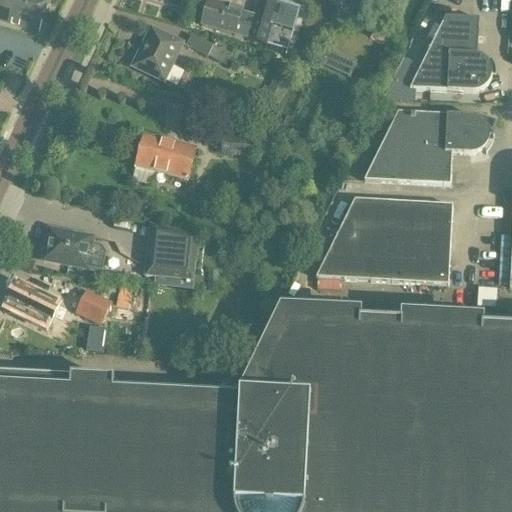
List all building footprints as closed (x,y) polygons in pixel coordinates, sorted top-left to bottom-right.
[(0,0),(0,22),(39,33),(48,0),(0,0)] [(209,3),(201,28),(235,38),(246,41),(266,47),(266,46),(268,40),(272,26),(294,33),(300,10),(296,9),(280,4),(265,0),(258,0),(253,18),(242,15),(242,13),(209,3)] [(341,10),(337,0),(331,3),(335,13),(341,10)] [(421,69),(410,91),(474,95),(477,95),(480,94),(483,93),(485,91),(487,89),(489,87),(490,84),(491,82),(492,77),(492,75),(487,75),(487,63),(487,62),(484,60),(482,59),(480,58),(478,57),(477,57),(479,21),(446,20),(443,25),(421,69)] [(166,84),(184,47),(151,31),(133,68),(166,84)] [(186,48),(208,59),(215,62),(221,51),(191,36),(186,48)] [(325,50),(319,65),(349,78),(356,63),(325,50)] [(484,152),(485,139),(490,140),(485,125),(472,119),(399,115),(364,184),(451,188),(452,170),(444,170),(444,156),(470,157),(478,156),(484,152)] [(235,156),(237,136),(223,135),(222,155),(235,156)] [(195,152),(164,143),(144,138),(145,138),(144,138),(135,170),(136,171),(136,170),(187,183),(195,152)] [(275,139),(256,138),(254,158),(273,159),(275,139)] [(449,288),(453,208),(355,203),(317,281),(449,288)] [(171,290),(192,292),(198,239),(149,227),(144,279),(154,280),(172,282),(171,290)] [(44,255),(43,263),(102,275),(106,254),(101,248),(93,246),(94,241),(49,232),(47,240),(45,242),(43,253),(44,255)] [(219,272),(208,272),(206,292),(217,292),(219,272)] [(203,280),(194,279),(192,292),(202,293),(203,280)] [(131,312),(135,289),(120,286),(116,309),(131,312)] [(47,314),(58,320),(63,309),(22,289),(16,301),(12,300),(7,311),(10,312),(9,315),(40,330),(47,314)] [(496,310),(497,291),(479,290),(478,308),(496,310)] [(78,303),(81,304),(75,315),(93,324),(92,325),(101,329),(113,305),(106,302),(103,302),(103,301),(87,293),(86,295),(82,293),(78,303)] [(282,318),(283,307),(271,306),(270,318),(282,318)] [(0,511),(511,511),(511,332),(482,331),(481,339),(403,335),(403,327),(360,325),(359,333),(296,330),(292,330),(262,393),(258,400),(114,393),(114,385),(114,384),(71,382),(71,383),(70,390),(0,386),(0,511)] [(71,383),(71,382),(0,378),(0,386),(70,390),(71,383)]
